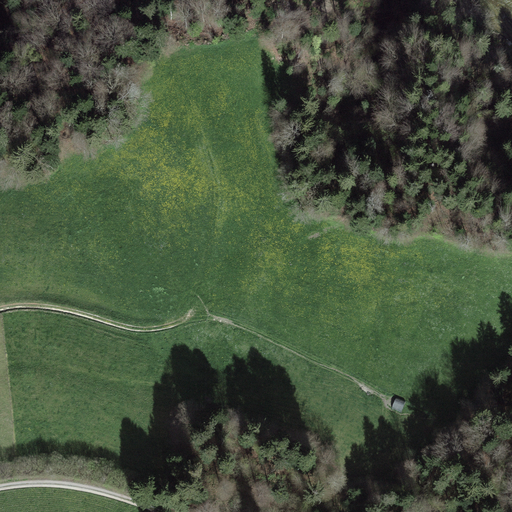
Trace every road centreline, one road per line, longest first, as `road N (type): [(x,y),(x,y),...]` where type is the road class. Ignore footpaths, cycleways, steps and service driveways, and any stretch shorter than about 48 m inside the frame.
road 1 (track): [(0,305),(62,306),(131,328),(181,318),(214,207),(193,107)]
road 2 (track): [(159,511),(99,489),(0,485)]
